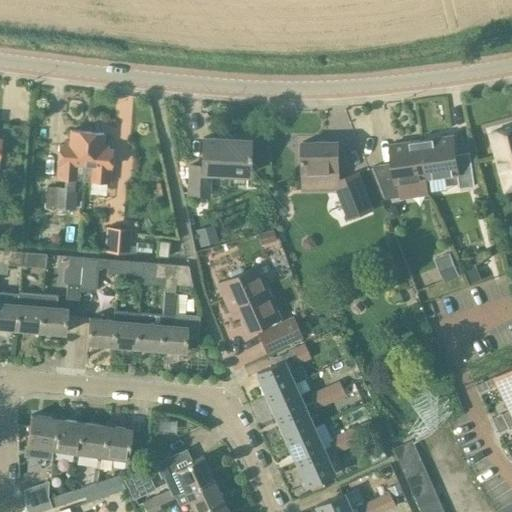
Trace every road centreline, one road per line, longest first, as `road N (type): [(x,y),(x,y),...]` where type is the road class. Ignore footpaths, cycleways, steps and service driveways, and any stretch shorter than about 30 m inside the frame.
road 1 (tertiary): [(511,65),(294,89),(0,60)]
road 2 (residential): [(275,511),(232,420),(207,405),(176,394),(0,378)]
road 3 (residential): [(4,511),(0,378)]
